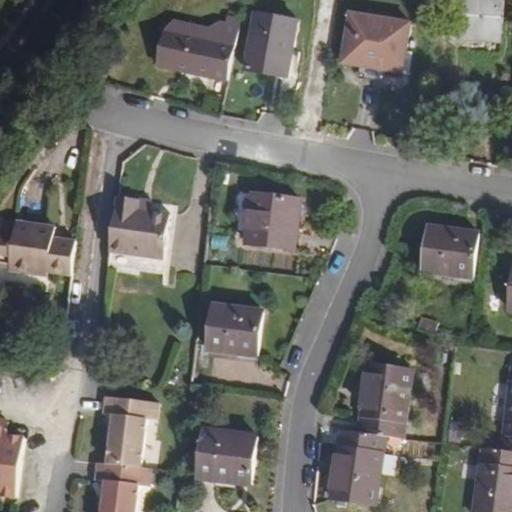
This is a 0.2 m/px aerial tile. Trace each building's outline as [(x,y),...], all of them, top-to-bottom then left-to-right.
[(452,0),(449,32),(465,35),(464,41),(502,47),(507,0),(452,0)] [(263,14),(251,72),(290,80),(293,67),(300,68),(306,38),(299,36),(302,22),(263,14)] [(410,74),(418,24),(357,14),(348,64),(410,74)] [(207,41),(199,79),(230,84),(237,47),(241,26),(226,22),(225,29),(220,28),(211,33),(209,42),(207,41)] [(301,249),(304,200),(257,196),(253,246),(301,249)] [(165,264),(172,219),(151,217),(140,216),(142,204),(120,201),(120,202),(111,272),(144,277),(146,262),(165,264)] [(151,217),(153,206),(142,204),(140,216),(151,217)] [(478,273),(484,228),(433,221),(428,267),(478,273)] [(74,279),(79,245),(56,242),(44,241),(45,229),(19,226),(18,232),(0,229),(0,268),(12,271),(12,275),(38,278),(39,269),(54,270),(53,276),(74,279)] [(56,242),(57,231),(45,229),(44,241),(56,242)] [(163,279),(165,264),(146,262),(144,277),(163,279)] [(53,276),(54,270),(39,269),(38,278),(40,279),(41,274),(53,276)] [(259,356),(265,311),(214,305),(208,350),(259,356)] [(423,317),(419,331),(435,336),(440,323),(423,317)] [(405,438),(412,367),(366,362),(358,432),(385,435),(405,438)] [(110,445),(107,471),(96,470),(94,488),(100,489),(107,490),(105,511),(135,511),(137,493),(149,494),(150,475),(140,474),(145,426),(156,426),(158,409),(104,403),(103,420),(107,420),(114,421),(112,445),(110,445)] [(112,445),(114,421),(107,420),(105,445),(110,445),(112,445)] [(254,482),(259,435),(207,430),(201,477),(254,482)] [(376,503),(385,435),(340,430),(332,498),(376,503)] [(0,500),(14,503),(24,443),(6,440),(7,433),(0,431),(0,500)] [(511,511),(511,450),(506,449),(482,447),(474,511),(511,511)] [(105,511),(107,490),(100,489),(97,511),(105,511)]
